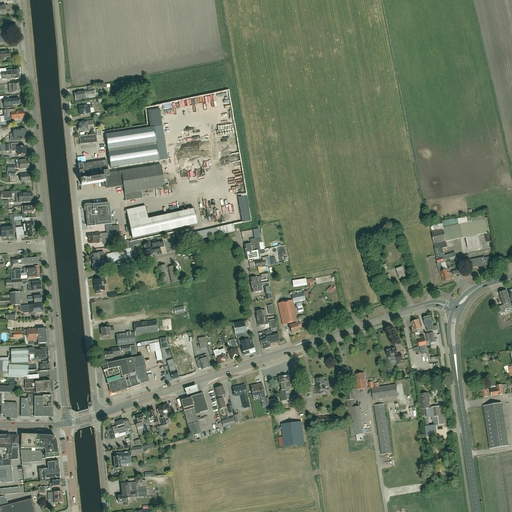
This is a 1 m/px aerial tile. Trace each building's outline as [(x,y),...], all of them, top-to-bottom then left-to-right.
[(4,57),(10,57),(10,52),(9,52),(9,51),(0,51),(0,53),(0,57),(0,60),(4,60),(4,57)] [(20,79),(22,77),(22,76),(20,75),(20,74),(22,72),(21,69),(20,68),(14,68),(14,70),(6,70),(6,68),(0,68),(0,79),(11,78),(11,79),(20,79)] [(85,95),(94,93),(94,90),(84,92),(84,91),(74,93),(76,100),(86,98),(85,95)] [(13,105),(20,104),(19,99),(4,100),(5,108),(13,107),(13,105)] [(89,109),(93,108),(92,101),(85,103),(85,106),(79,107),(80,115),(90,113),(89,109)] [(202,103),(204,110),(212,108),(210,101),(202,103)] [(87,126),(94,125),(93,121),(78,123),(79,127),(78,127),(79,132),(88,131),(87,126)] [(110,168),(159,161),(154,127),(150,128),(105,135),(110,168)] [(178,134),(170,135),(171,149),(187,147),(187,140),(179,141),(178,134)] [(97,143),(96,135),(79,137),(80,144),(97,143)] [(196,137),(189,139),(191,146),(198,144),(196,137)] [(18,155),(26,154),(25,146),(18,147),(18,143),(11,144),(12,151),(17,151),(18,155)] [(225,155),(226,160),(234,159),(234,156),(238,156),(238,150),(231,151),(231,155),(225,155)] [(20,169),(29,168),(28,161),(26,161),(26,160),(19,161),(19,163),(16,164),(17,169),(20,168),(20,169)] [(78,165),(81,185),(105,182),(106,190),(122,188),(123,197),(124,197),(125,203),(142,200),(141,194),(164,190),(160,167),(157,167),(109,175),(107,160),(78,165)] [(21,182),(31,181),(30,174),(20,175),(21,182)] [(19,202),(33,201),(32,193),(19,194),(19,202)] [(92,204),(86,204),(85,205),(84,206),(83,208),(84,211),(85,210),(87,227),(95,226),(111,224),(109,203),(93,205),(92,204)] [(148,219),(145,205),(126,210),(132,239),(197,224),(194,209),(148,219)] [(442,249),(448,247),(446,242),(466,238),(468,249),(481,247),(478,235),(487,233),(487,234),(486,234),(487,242),(491,241),(490,233),(486,214),(471,217),(471,216),(442,222),(443,225),(431,227),(435,248),(435,249),(436,259),(442,257),(443,261),(444,261),(456,257),(454,252),(445,255),(444,253),(442,249)] [(33,228),(32,226),(33,225),(34,224),(34,223),(34,222),(33,221),(32,221),(26,222),(26,218),(22,219),(22,222),(23,222),(23,227),(23,229),(33,228)] [(89,244),(95,243),(95,245),(99,244),(99,243),(102,242),(103,245),(108,244),(108,243),(112,242),(111,233),(119,232),(118,226),(111,226),(111,225),(105,226),(106,233),(100,234),(100,233),(96,233),(96,234),(88,235),(88,239),(89,239),(89,244)] [(33,228),(23,229),(23,227),(16,228),(16,235),(20,235),(20,232),(24,232),(24,236),(27,235),(28,236),(28,237),(29,237),(30,237),(31,237),(32,236),(33,235),(32,228),(33,228)] [(216,227),(196,231),(198,238),(209,236),(208,234),(217,233),(216,227)] [(258,250),(255,251),(254,248),(259,247),(258,243),(260,242),(260,238),(250,240),(251,244),(244,246),(245,253),(258,251),(258,250)] [(151,248),(153,255),(160,253),(159,248),(164,247),(162,241),(152,244),(152,245),(152,248),(151,248)] [(129,249),(127,243),(120,245),(121,251),(106,254),(108,260),(109,264),(133,257),(131,248),(129,249)] [(149,244),(146,245),(147,247),(145,247),(145,250),(144,250),(146,257),(153,255),(151,248),(150,248),(149,244)] [(258,251),(245,253),(246,260),(256,258),(259,257),(259,255),(263,254),(263,250),(258,251)] [(92,262),(99,261),(99,260),(102,259),(102,258),(103,258),(102,252),(99,253),(99,254),(98,254),(91,254),(91,255),(91,259),(92,258),(92,262)] [(485,266),(491,264),(489,258),(484,259),(483,258),(470,261),(469,256),(467,255),(463,263),(466,265),(467,271),(471,270),(471,269),(480,266),(481,269),(486,267),(485,266)] [(442,257),(436,259),(437,265),(441,277),(443,282),(444,282),(447,281),(447,280),(451,279),(444,261),(443,261),(442,257)] [(12,266),(39,264),(38,258),(21,260),(21,258),(12,259),(12,266)] [(108,260),(99,261),(92,262),(92,265),(92,268),(93,268),(93,269),(96,269),(96,270),(99,269),(99,268),(103,267),(106,267),(106,264),(109,264),(108,260)] [(162,285),(170,283),(165,265),(158,267),(162,285)] [(23,269),(24,273),(14,274),(15,280),(21,279),(27,279),(40,278),(39,266),(34,267),(34,268),(29,268),(23,269)] [(171,283),(178,281),(174,266),(167,267),(171,283)] [(399,279),(405,277),(402,267),(396,269),(399,279)] [(250,278),(251,285),(261,284),(261,281),(267,280),(266,277),(260,278),(260,277),(256,277),(250,278)] [(95,291),(96,291),(96,294),(101,294),(100,291),(104,290),(105,290),(104,284),(105,284),(105,280),(102,281),(102,279),(101,280),(94,280),(95,291)] [(37,289),(41,289),(40,281),(28,282),(29,292),(37,291),(37,289)] [(261,284),(251,285),(252,293),(262,291),(261,284)] [(511,306),(511,301),(510,302),(506,291),(499,293),(503,307),(499,308),(501,313),(505,312),(504,310),(508,309),(508,308),(511,307),(511,306)] [(20,305),(20,293),(10,294),(11,306),(20,305)] [(294,303),(305,300),(304,293),(292,296),(294,300),(278,304),(283,326),(298,322),(294,303)] [(2,296),(2,299),(0,298),(0,305),(10,305),(10,298),(9,296),(2,296)] [(31,314),(43,313),(43,304),(22,306),(23,313),(31,312),(31,314)] [(257,318),(264,317),(263,316),(266,316),(265,310),(255,312),(257,318)] [(430,316),(426,317),(431,331),(433,330),(433,331),(439,329),(438,325),(434,327),(432,322),(434,322),(432,316),(430,316)] [(264,317),(257,318),(258,326),(268,324),(267,317),(264,317)] [(431,331),(426,317),(423,318),(427,332),(431,331)] [(415,333),(422,331),(420,325),(419,325),(418,320),(411,323),(414,331),(415,333)] [(135,335),(158,331),(157,321),(146,322),(142,323),(133,324),(135,335)] [(233,323),(235,335),(242,333),(246,333),(244,321),(233,323)] [(299,328),(302,327),(300,322),(290,326),(292,333),(300,330),(299,328)] [(110,332),(114,331),(113,327),(101,328),(102,337),(110,336),(110,332)] [(24,337),(24,340),(25,345),(28,345),(34,345),(34,341),(38,341),(38,344),(46,343),(45,329),(27,330),(23,330),(23,336),(24,336),(24,337)] [(117,346),(135,344),(134,333),(116,335),(117,346)] [(269,345),(279,343),(277,333),(260,338),(260,341),(263,350),(270,348),(269,345)] [(430,344),(431,346),(436,345),(435,342),(438,342),(437,338),(434,339),(433,333),(428,334),(430,344)] [(200,349),(207,348),(205,337),(198,339),(200,349)] [(161,349),(168,347),(167,338),(160,339),(161,349)] [(229,351),(232,360),(240,358),(234,339),(229,340),(231,345),(232,350),(229,351)] [(244,356),(255,352),(253,345),(251,346),(250,344),(249,339),(243,341),(241,342),(244,348),(242,349),(244,356)] [(428,353),(426,345),(425,339),(418,341),(419,346),(421,354),(428,353)] [(159,342),(149,344),(151,352),(160,350),(159,342)] [(122,352),(130,351),(131,356),(137,354),(135,345),(130,346),(122,347),(122,352)] [(24,378),(36,379),(36,375),(28,375),(28,371),(39,370),(39,371),(49,370),(48,362),(47,362),(47,348),(41,349),(41,350),(34,350),(34,349),(11,350),(12,362),(9,361),(8,358),(0,357),(0,377),(9,377),(15,378),(16,378),(24,378)] [(112,349),(112,352),(104,353),(105,359),(113,358),(112,356),(120,355),(119,348),(112,349)] [(397,362),(402,361),(401,354),(397,354),(396,348),(386,350),(388,358),(395,356),(397,362)] [(223,362),(227,361),(224,355),(225,354),(224,349),(219,351),(218,351),(218,349),(213,351),(214,354),(216,358),(217,357),(219,364),(220,364),(222,363),(223,362)] [(195,359),(197,364),(198,369),(201,368),(202,370),(210,367),(207,357),(207,358),(206,355),(202,357),(203,359),(199,360),(198,358),(195,359)] [(189,356),(186,356),(190,371),(196,369),(194,359),(190,360),(189,356)] [(108,369),(103,371),(111,395),(140,385),(138,379),(142,378),(141,369),(138,357),(132,358),(107,363),(108,369)] [(180,364),(178,365),(179,372),(182,371),(183,374),(190,372),(186,357),(182,358),(184,363),(180,364)] [(172,379),(179,377),(177,371),(174,363),(168,365),(170,373),(172,379)] [(354,382),(356,382),(357,390),(367,389),(365,380),(364,373),(355,375),(356,377),(353,377),(354,382)] [(281,385),(281,389),(281,391),(279,391),(281,401),(292,400),(292,401),(294,401),(294,398),(292,398),(290,388),(289,381),(291,381),(291,380),(290,375),(285,376),(279,377),(279,382),(278,382),(279,385),(281,385)] [(317,379),(316,379),(318,390),(316,390),(317,395),(321,394),(320,391),(326,390),(325,387),(328,387),(327,380),(324,381),(324,378),(323,378),(321,376),(319,376),(319,377),(317,379)] [(51,392),(50,381),(39,382),(39,379),(36,379),(24,378),(25,380),(24,380),(26,392),(31,392),(31,393),(36,393),(51,392)] [(373,399),(398,396),(396,385),(373,388),(372,382),(368,383),(369,389),(371,388),(373,399)] [(251,387),(253,394),(254,396),(260,395),(261,398),(265,397),(262,384),(259,384),(259,385),(251,387)] [(0,392),(17,393),(17,386),(0,385),(0,392)] [(196,385),(185,389),(187,395),(198,392),(196,385)] [(250,407),(248,401),(247,393),(245,385),(233,388),(234,392),(235,396),(241,395),(244,409),(250,407)] [(496,390),(490,391),(491,396),(497,395),(497,396),(504,394),(503,389),(502,390),(501,385),(496,386),(496,390)] [(218,397),(219,397),(219,399),(217,400),(220,409),(226,407),(223,398),(222,396),(225,395),(222,386),(215,389),(218,397)] [(345,391),(346,391),(347,404),(348,412),(351,435),(362,434),(359,406),(355,407),(353,390),(349,391),(348,386),(345,386),(345,391)] [(435,427),(435,426),(436,425),(438,424),(439,425),(443,425),(444,424),(443,423),(442,416),(440,416),(439,407),(430,408),(429,402),(430,402),(429,398),(428,398),(428,397),(429,397),(429,393),(420,394),(422,409),(423,417),(424,416),(426,437),(436,436),(435,427)] [(31,417),(31,414),(31,412),(28,409),(28,405),(31,405),(31,407),(33,411),(34,411),(34,417),(53,417),(53,407),(52,407),(52,396),(43,396),(43,394),(32,394),(27,394),(28,397),(28,399),(21,399),(21,417),(31,417)] [(203,394),(196,396),(200,412),(208,410),(203,394)] [(202,421),(201,417),(197,418),(196,414),(200,412),(196,396),(190,398),(195,413),(186,416),(192,436),(202,433),(198,422),(202,421)] [(181,400),(186,416),(195,413),(190,398),(181,400)] [(274,400),(269,400),(271,410),(277,409),(277,404),(275,405),(274,400)] [(1,415),(16,415),(17,415),(17,405),(17,403),(5,402),(5,404),(1,404),(1,415)] [(483,406),(490,449),(508,446),(501,403),(483,406)] [(162,416),(170,413),(168,404),(158,407),(159,409),(157,410),(158,415),(161,414),(162,416)] [(382,455),(392,454),(384,404),(374,406),(382,455)] [(150,422),(154,421),(154,423),(158,422),(156,415),(155,415),(153,410),(148,411),(150,418),(148,419),(149,422),(150,422)] [(136,416),(137,421),(135,422),(137,428),(143,426),(146,434),(151,432),(146,418),(144,419),(142,414),(138,416),(138,415),(136,416)] [(347,416),(333,417),(333,416),(313,418),(313,425),(318,425),(318,424),(333,423),(333,424),(348,423),(347,416)] [(223,428),(235,424),(234,418),(222,421),(223,428)] [(122,420),(115,422),(115,423),(111,425),(112,428),(111,428),(112,431),(113,431),(114,434),(118,432),(119,434),(125,432),(126,435),(133,433),(129,421),(128,421),(127,420),(123,421),(122,420)] [(279,447),(284,446),(284,447),(304,444),(301,422),(281,425),(283,437),(278,438),(279,447)] [(446,434),(445,427),(436,428),(437,435),(446,434)] [(10,445),(10,435),(0,434),(0,449),(10,450),(10,448),(10,447),(11,447),(11,445),(10,445)] [(22,463),(29,462),(42,461),(42,459),(59,457),(57,442),(57,440),(55,438),(53,436),(50,435),(21,434),(21,450),(22,463)] [(0,466),(12,465),(11,460),(18,459),(18,450),(12,450),(12,454),(8,454),(7,452),(10,452),(10,450),(0,449),(0,466)] [(120,461),(131,460),(131,452),(127,452),(125,452),(114,454),(114,457),(115,469),(121,468),(120,461)] [(46,469),(44,469),(39,469),(40,482),(45,481),(45,478),(60,477),(58,461),(48,462),(48,470),(47,470),(46,469)] [(0,466),(0,481),(3,482),(7,483),(6,472),(12,471),(12,465),(0,466)] [(128,498),(147,496),(146,480),(142,480),(142,477),(135,478),(136,482),(129,483),(121,483),(121,489),(120,489),(120,492),(122,492),(122,495),(118,496),(118,503),(124,502),(124,505),(128,505),(127,502),(128,502),(128,498)] [(52,480),(53,483),(50,484),(50,486),(49,486),(49,488),(61,486),(60,484),(61,484),(60,480),(52,480)] [(48,500),(52,500),(52,503),(63,502),(61,491),(48,493),(48,500)] [(0,511),(35,511),(32,497),(8,504),(6,495),(0,497),(0,511)]
